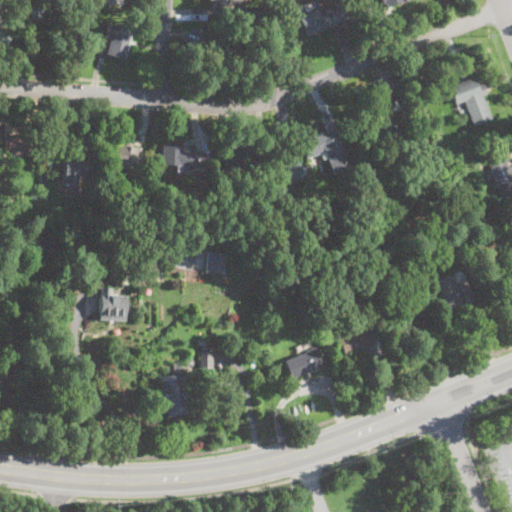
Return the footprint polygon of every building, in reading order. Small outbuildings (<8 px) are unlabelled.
[(240,0),(240,3),(234,3),(234,10),(213,10),(213,0),(240,0)] [(44,4),(41,20),(29,18),(32,2),(44,4)] [(342,4),(348,18),(307,35),(299,17),(321,8),(323,12),(342,4)] [(382,18),(382,16),(385,13),(388,9),(388,5),(391,4),(391,8),(390,10),(387,14),(382,18)] [(123,59),(105,54),(113,24),(132,30),(123,59)] [(0,27),(11,34),(1,51),(0,50),(0,27)] [(223,39),(224,34),(235,37),(233,42),(241,44),(236,61),(218,57),(217,61),(202,57),(204,50),(198,48),(202,34),(223,39)] [(472,124),(458,88),(476,81),(490,117),(472,124)] [(396,122),(400,134),(381,141),(376,127),(367,131),(363,119),(372,116),(371,112),(389,105),(388,102),(399,99),(406,118),(396,122)] [(339,145),(306,158),(299,141),(332,128),(339,145)] [(29,136),(28,155),(2,153),(3,134),(29,136)] [(498,146),(490,148),(488,140),(496,138),(498,146)] [(140,169),(120,166),(120,164),(114,164),(117,142),(143,146),(140,169)] [(209,152),(208,168),(185,167),(185,172),(160,171),(162,144),(198,147),(197,151),(209,152)] [(238,148),(239,153),(261,151),(263,167),(219,171),(218,150),(238,148)] [(79,155),(78,157),(86,158),(86,176),(77,176),(77,186),(62,185),(63,157),(73,157),(73,154),(79,155)] [(511,173),(511,193),(502,198),(489,165),(506,158),(511,173)] [(288,182),(281,166),(299,159),(305,176),(288,182)] [(64,243),(58,261),(35,253),(41,234),(64,243)] [(118,242),(108,243),(108,235),(118,235),(118,242)] [(225,254),(223,274),(205,272),(208,252),(225,254)] [(411,266),(398,270),(394,257),(407,253),(411,266)] [(128,275),(128,283),(119,283),(119,274),(128,275)] [(453,274),(457,284),(467,280),(474,299),(466,302),(461,290),(459,291),(462,299),(446,306),(435,281),(453,274)] [(358,284),(345,288),(343,279),(356,276),(358,284)] [(286,286),(279,287),(277,280),(284,278),(286,286)] [(126,296),(125,321),(99,319),(101,288),(110,288),(110,295),(126,296)] [(411,301),(412,304),(417,302),(423,318),(410,323),(409,321),(393,327),(387,310),(411,301)] [(360,327),(361,331),(367,329),(373,344),(360,349),(360,348),(344,354),(337,336),(360,327)] [(315,369),(291,378),(285,361),(316,349),(323,366),(315,369)] [(211,369),(200,369),(200,353),(212,353),(211,369)] [(42,374),(40,383),(32,381),(34,373),(42,374)] [(188,415),(163,417),(160,376),(184,374),(188,415)] [(15,405),(0,402),(0,383),(18,386),(15,405)]
